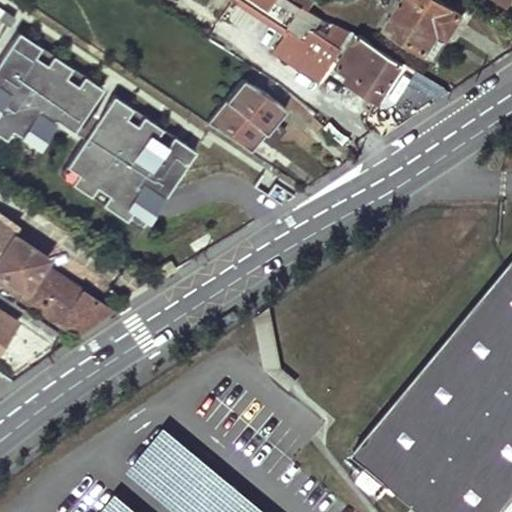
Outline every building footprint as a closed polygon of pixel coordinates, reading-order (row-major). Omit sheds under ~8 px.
[(319,80),(341,46),(319,32),(315,30),(323,18),(306,7),(295,0),(245,0),(287,27),(273,50),(319,80)] [(387,27),(425,52),(439,30),(448,36),(462,14),(440,0),(404,0),(403,0),(394,0),(390,7),(397,11),(387,27)] [(347,36),(326,21),(319,32),(341,46),(347,36)] [(425,52),(434,57),(448,36),(439,30),(425,52)] [(379,98),(403,61),(359,33),(335,71),(350,81),(353,76),(359,79),(356,84),(379,98)] [(240,74),(206,121),(244,147),(249,152),(259,139),(274,120),(285,106),(240,74)] [(353,76),(350,81),(356,84),(359,79),(353,76)] [(146,226),(193,142),(105,93),(58,178),(146,226)] [(274,120),(259,139),(269,146),(283,127),(274,120)] [(110,310),(40,264),(45,256),(10,233),(16,224),(0,213),(0,246),(4,250),(0,256),(0,273),(24,289),(20,295),(77,333),(99,318),(110,310)] [(511,260),(355,450),(430,511),(497,511),(511,495),(511,260)] [(0,282),(20,295),(24,289),(0,273),(0,282)] [(0,346),(17,321),(0,310),(0,346)] [(274,511),(163,420),(124,466),(179,511),(274,511)] [(140,511),(116,492),(99,511),(140,511)] [(511,511),(511,495),(497,511),(511,511)]
